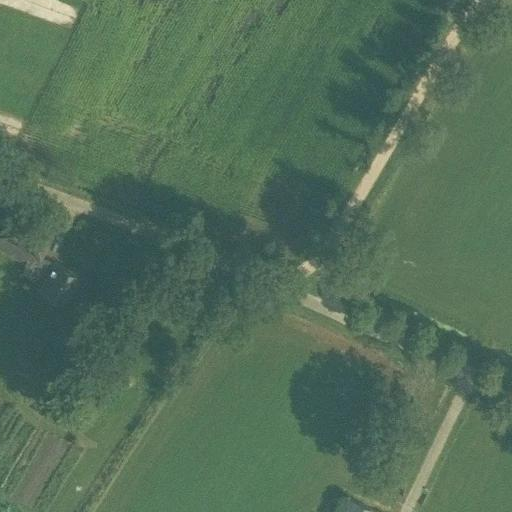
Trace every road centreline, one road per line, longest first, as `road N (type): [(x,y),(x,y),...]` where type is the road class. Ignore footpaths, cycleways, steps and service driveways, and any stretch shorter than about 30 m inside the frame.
road 1 (unclassified): [(511,390),(0,179)]
road 2 (track): [(273,288),(322,257),(480,0)]
